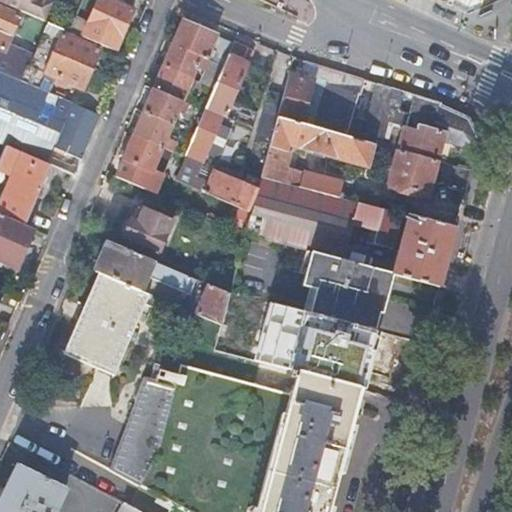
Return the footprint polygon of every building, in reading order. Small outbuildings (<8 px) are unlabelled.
[(0,0),(45,20),(52,3),(45,0),(0,0)] [(83,37),(116,51),(134,10),(110,0),(99,0),(89,24),(83,37)] [(0,70),(20,79),(27,65),(4,55),(21,14),(0,4),(0,70)] [(71,29),(70,31),(83,37),(89,24),(76,18),(71,29)] [(48,72),(61,78),(84,88),(101,50),(64,34),(66,29),(49,22),(30,66),(27,65),(20,79),(31,84),(38,70),(47,74),(48,72)] [(207,57),(226,65),(235,43),(185,22),(175,44),(207,57)] [(253,213),(259,191),(223,176),(221,180),(225,182),(222,188),(210,182),(196,176),(206,153),(207,153),(223,115),(226,116),(248,63),(243,61),(248,48),(235,42),(235,43),(226,65),(216,88),(206,111),(196,134),(187,157),(177,180),(253,213)] [(165,66),(193,78),(198,65),(203,67),(207,57),(175,44),(165,66)] [(365,78),(318,63),(314,80),(327,84),(318,118),(306,114),(314,80),(290,74),(278,119),(349,137),(365,78)] [(290,74),(291,69),(278,65),(265,115),(278,119),(290,74)] [(155,89),(187,103),(191,94),(187,92),(193,78),(165,66),(155,89)] [(0,142),(6,145),(52,165),(75,175),(101,115),(54,94),(31,84),(20,79),(0,70),(0,142)] [(31,84),(54,94),(61,78),(48,72),(47,74),(38,70),(31,84)] [(443,103),(379,83),(372,110),(373,110),(367,132),(390,138),(397,115),(410,119),(401,151),(438,161),(443,140),(477,150),(479,143),(475,133),(470,120),(442,108),(443,103)] [(145,113),(173,125),(179,111),(183,112),(187,103),(155,89),(145,113)] [(136,135),(168,149),(171,142),(166,140),(173,125),(145,113),(136,135)] [(375,144),(349,137),(278,119),(263,175),(341,197),(344,182),(289,167),(295,145),(369,166),(375,144)] [(165,156),(168,149),(136,135),(126,158),(153,170),(160,154),(165,156)] [(52,165),(6,145),(0,157),(0,173),(12,179),(0,207),(0,212),(2,214),(27,224),(52,165)] [(438,161),(401,151),(392,183),(429,194),(438,161)] [(466,192),(472,170),(447,163),(443,178),(452,180),(450,187),(466,192)] [(134,167),(128,181),(151,191),(157,177),(134,167)] [(221,180),(223,176),(214,172),(210,182),(222,188),(225,182),(221,180)] [(341,197),(263,175),(259,191),(253,213),(248,233),(248,234),(309,251),(344,261),(356,217),(381,223),(376,240),(371,239),(370,243),(376,244),(376,243),(394,248),(404,214),(341,197)] [(136,222),(134,221),(127,237),(163,251),(175,223),(143,210),(146,202),(144,202),(136,222)] [(37,229),(27,224),(2,214),(0,218),(0,259),(20,268),(37,229)] [(448,259),(456,229),(411,216),(395,275),(441,287),(444,276),(448,259)] [(242,257),(248,234),(235,231),(229,254),(232,255),(242,257)] [(110,243),(97,272),(103,274),(144,292),(151,277),(193,294),(197,284),(201,286),(203,281),(110,243)] [(304,286),(311,288),(316,289),(310,313),(375,332),(376,332),(381,312),(383,313),(394,274),(344,261),(309,251),(303,272),(308,273),(304,286)] [(239,267),(242,257),(232,255),(230,264),(239,267)] [(103,274),(68,356),(118,377),(153,296),(144,292),(103,274)] [(231,294),(210,285),(197,315),(223,326),(231,294)] [(304,312),(310,313),(316,289),(311,288),(304,312)] [(298,373),(362,390),(370,393),(386,335),(376,332),(375,332),(310,313),(304,312),(290,308),(273,366),(298,373)] [(328,511),(362,390),(298,373),(292,395),(183,366),(180,375),(156,369),(152,381),(146,379),(111,465),(176,500),(170,511),(328,511)] [(139,511),(125,504),(120,511),(56,511),(68,488),(21,465),(8,491),(6,490),(1,500),(3,501),(0,507),(0,511),(139,511)]
